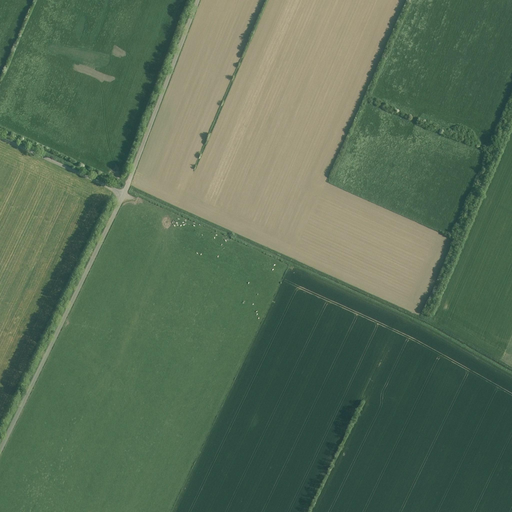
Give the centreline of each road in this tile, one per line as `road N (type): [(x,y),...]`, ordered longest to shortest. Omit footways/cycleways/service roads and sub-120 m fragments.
road 1 (unclassified): [(0,450),(124,194)]
road 2 (unclassified): [(124,194),(198,0)]
road 3 (unclassified): [(0,137),(124,194)]
